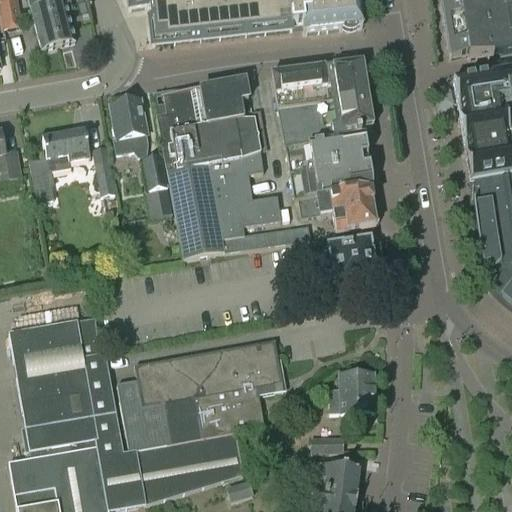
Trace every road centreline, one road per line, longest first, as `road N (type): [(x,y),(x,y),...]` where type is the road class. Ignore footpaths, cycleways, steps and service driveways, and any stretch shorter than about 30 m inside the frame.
road 1 (residential): [(398,46),(441,298),(463,328),(511,360)]
road 2 (residential): [(398,46),(105,84)]
road 3 (residential): [(386,511),(402,332)]
